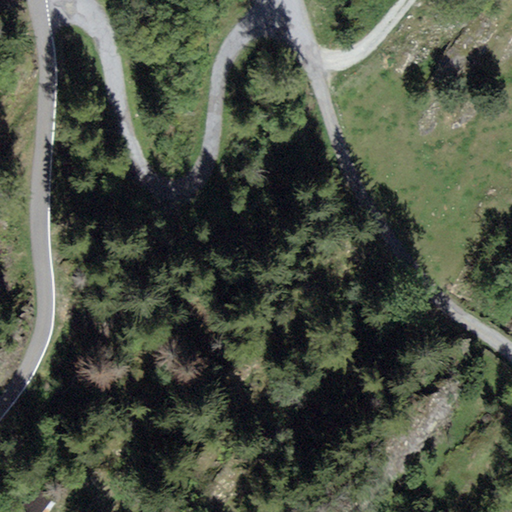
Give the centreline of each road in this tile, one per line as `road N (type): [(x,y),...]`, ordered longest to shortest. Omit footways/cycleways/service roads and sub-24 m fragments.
road 1 (unclassified): [(38,2),(64,2),(95,20),(140,164),(173,189),(195,185),(203,174),(228,53),(244,29),(293,2)]
road 2 (unclassified): [(293,2),(341,154),(406,262),(448,308),(511,352)]
road 3 (unclassified): [(0,415),(41,342),(44,310),(38,2)]
